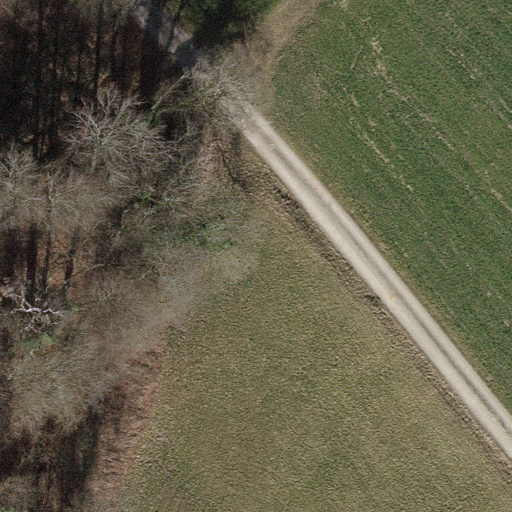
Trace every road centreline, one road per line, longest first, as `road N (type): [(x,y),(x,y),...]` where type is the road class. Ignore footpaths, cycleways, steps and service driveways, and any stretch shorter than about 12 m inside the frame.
road 1 (track): [(155,0),(182,24),(216,117),(511,445)]
road 2 (track): [(216,117),(328,0)]
